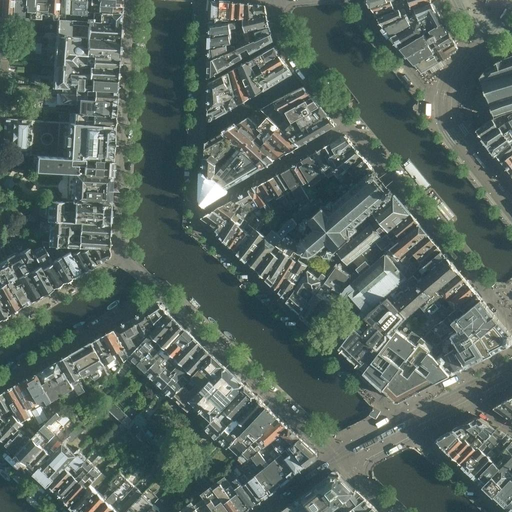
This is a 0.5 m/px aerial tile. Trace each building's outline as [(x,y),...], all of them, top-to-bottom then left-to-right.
[(1,17),(1,0),(0,0),(0,28),(11,29),(12,18),(1,17)] [(12,18),(12,0),(1,0),(1,17),(12,18)] [(24,15),(24,11),(24,0),(12,0),(12,18),(11,29),(11,34),(34,35),(35,19),(23,18),(24,15)] [(35,19),(35,0),(24,0),(24,11),(29,11),(29,15),(24,15),(23,18),(35,19)] [(46,0),(35,0),(35,19),(40,19),(41,12),(46,12),(46,0)] [(57,20),(58,0),(46,0),(46,12),(51,13),(50,18),(46,17),(46,20),(57,20)] [(119,40),(120,23),(121,14),(90,13),(89,19),(88,21),(85,21),(69,20),(69,0),(58,0),(57,20),(56,36),(119,40)] [(86,13),(86,0),(69,0),(69,20),(85,21),(86,13)] [(121,14),(121,8),(121,6),(90,5),(90,0),(86,0),(86,13),(90,13),(121,14)] [(410,3),(409,0),(402,0),(403,2),(405,5),(410,12),(414,9),(410,3)] [(431,0),(409,0),(410,3),(414,9),(431,0)] [(219,17),(221,1),(212,1),(212,6),(209,6),(209,18),(211,18),(219,17)] [(228,18),(230,2),(221,1),(219,17),(221,18),(221,24),(228,23),(228,18)] [(374,12),(393,5),(391,1),(388,2),(370,7),(374,12)] [(244,18),(246,4),(230,2),(228,18),(232,19),(232,22),(236,22),(243,21),(244,18)] [(378,18),(405,5),(403,2),(395,5),(393,5),(374,12),(378,18)] [(432,2),(418,9),(422,17),(392,36),(401,47),(431,29),(443,22),(432,2)] [(267,14),(265,6),(261,6),(261,4),(254,3),(254,5),(255,16),(267,14)] [(255,16),(254,5),(246,4),(244,18),(255,16)] [(384,26),(407,14),(410,13),(410,12),(405,5),(378,18),(384,26)] [(392,36),(422,17),(418,9),(410,13),(414,19),(411,20),(407,14),(384,26),(392,36)] [(272,34),(270,29),(269,26),(267,14),(255,16),(244,18),(243,21),(244,26),(242,27),(243,29),(241,32),(242,34),(245,34),(246,38),(236,41),(235,42),(237,48),(272,34)] [(231,32),(231,28),(236,27),(236,22),(232,22),(228,23),(221,24),(211,25),(211,36),(231,33),(231,32)] [(449,32),(443,22),(431,29),(437,39),(439,38),(449,32)] [(409,56),(437,39),(431,29),(401,47),(409,56)] [(236,41),(236,32),(231,32),(231,33),(211,36),(210,47),(235,42),(236,41)] [(453,40),(452,37),(449,32),(439,38),(443,46),(453,40)] [(209,77),(274,40),(272,34),(237,48),(210,60),(209,77)] [(118,68),(119,51),(119,40),(56,36),(45,35),(44,38),(47,38),(48,40),(51,40),(52,39),(55,39),(53,63),(52,63),(51,61),(47,60),(46,62),(43,62),(43,65),(45,65),(78,67),(87,67),(118,68)] [(415,64),(443,46),(439,38),(437,39),(409,56),(415,64)] [(443,59),(450,55),(449,53),(455,50),(458,48),(453,40),(443,46),(415,64),(422,72),(429,68),(432,73),(446,64),(443,59)] [(210,60),(237,48),(235,42),(210,47),(210,60)] [(259,67),(279,56),(275,45),(249,60),(252,67),(257,64),(259,67)] [(9,60),(10,48),(0,47),(0,59),(0,60),(9,60)] [(511,114),(511,54),(497,62),(484,71),(480,77),(494,118),(503,114),(505,117),(511,114)] [(251,97),(293,73),(286,64),(279,56),(259,67),(254,70),(252,67),(249,60),(238,66),(251,97)] [(0,83),(8,84),(9,63),(9,60),(0,60),(0,65),(0,83)] [(117,80),(117,76),(118,68),(87,67),(86,74),(78,74),(78,67),(45,65),(45,67),(54,67),(53,86),(44,85),(44,88),(53,89),(53,88),(73,89),(74,87),(76,87),(77,78),(117,80)] [(251,97),(238,66),(228,72),(237,105),(251,97)] [(237,105),(228,72),(209,82),(208,109),(223,101),(228,110),(237,105)] [(115,115),(116,95),(117,80),(77,78),(76,87),(74,87),(73,89),(53,88),(53,89),(53,94),(56,94),(55,104),(78,106),(78,113),(115,115)] [(285,111),(312,96),(304,86),(304,87),(274,102),(284,112),(285,111)] [(293,121),(320,106),(312,96),(285,111),(293,121)] [(211,120),(228,110),(223,101),(208,109),(208,116),(208,117),(208,118),(208,119),(209,120),(210,120),(211,120)] [(301,145),(285,130),(289,125),(284,121),(286,120),(283,112),(284,112),(274,102),(248,117),(236,125),(275,160),(301,145)] [(301,145),(336,124),(328,115),(320,106),(293,121),(289,125),(285,130),(301,145)] [(114,127),(115,119),(115,115),(78,113),(72,113),(71,123),(71,124),(114,127)] [(511,130),(507,121),(505,117),(503,114),(494,118),(489,120),(489,121),(477,129),(483,137),(490,145),(511,130)] [(511,118),(507,121),(511,130),(511,153),(502,160),(511,173),(511,118)] [(112,160),(114,127),(71,124),(71,123),(5,119),(4,137),(3,153),(4,153),(12,154),(37,155),(112,160)] [(275,160),(236,125),(223,132),(237,143),(240,146),(247,152),(263,167),(275,160)] [(511,153),(511,130),(490,145),(502,160),(511,153)] [(227,154),(237,143),(223,132),(206,142),(205,156),(209,157),(217,164),(226,154),(227,154)] [(337,177),(363,156),(345,135),(334,142),(314,153),(324,169),(328,174),(332,171),(332,168),(334,167),(338,172),(335,175),(337,177)] [(225,189),(263,167),(247,152),(240,146),(230,157),(227,154),(226,154),(217,164),(220,167),(222,168),(213,179),(225,189)] [(11,169),(12,154),(4,153),(3,169),(11,169)] [(328,174),(324,169),(314,153),(299,162),(316,192),(325,186),(321,179),(328,174)] [(112,175),(112,165),(112,160),(37,155),(36,171),(68,173),(112,175)] [(216,173),(216,167),(220,167),(217,164),(209,157),(205,156),(205,172),(212,178),(216,173)] [(342,183),(367,162),(363,156),(337,177),(342,183)] [(316,192),(299,162),(291,167),(309,197),(312,195),(316,192)] [(356,179),(358,181),(373,168),(367,162),(342,183),(333,192),(334,194),(335,195),(338,193),(341,196),(352,186),(350,184),(356,179)] [(309,197),(291,167),(282,171),(291,186),(293,190),(301,204),(303,206),(315,198),(312,195),(309,197)] [(367,218),(373,212),(394,194),(395,194),(394,193),(390,189),(390,188),(389,187),(389,188),(384,182),(384,181),(383,181),(378,175),(378,174),(377,173),(377,174),(373,169),(374,169),(373,168),(338,198),(335,195),(334,194),(307,217),(306,218),(305,218),(305,219),(301,222),(299,222),(299,223),(300,223),(301,227),(299,228),(300,229),(301,228),(303,231),(303,232),(303,234),(302,236),(303,237),(301,242),(299,242),(299,243),(300,243),(301,247),(300,248),(300,249),(300,250),(301,249),(304,253),(304,254),(304,255),(305,253),(310,255),(310,256),(311,256),(311,254),(316,253),(317,253),(318,253),(319,252),(320,253),(321,252),(324,255),(324,257),(325,256),(330,256),(330,258),(331,258),(331,256),(335,253),(335,254),(338,251),(349,263),(361,252),(376,240),(382,235),(370,222),(367,218)] [(301,204),(293,190),(289,193),(287,189),(291,186),(282,171),(274,176),(289,201),(295,209),(301,204)] [(225,189),(213,179),(212,178),(205,172),(204,198),(202,198),(202,199),(205,202),(216,196),(215,195),(225,189)] [(110,205),(112,175),(68,173),(66,202),(110,205)] [(289,201),(274,176),(266,181),(277,198),(280,196),(284,204),(289,201)] [(277,198),(266,181),(258,185),(268,200),(268,201),(270,204),(278,199),(277,198)] [(268,200),(258,185),(249,190),(260,207),(265,205),(268,210),(272,207),(270,204),(268,201),(268,200)] [(260,207),(249,190),(235,199),(242,205),(249,210),(252,213),(256,216),(262,220),(264,217),(265,216),(263,213),(260,207)] [(392,226),(410,212),(406,207),(399,199),(394,194),(373,212),(377,216),(370,222),(378,231),(386,226),(389,229),(392,226)] [(286,234),(289,230),(299,223),(299,222),(301,222),(305,219),(305,218),(306,218),(307,217),(320,205),(315,198),(303,206),(301,204),(301,205),(300,206),(300,207),(300,208),(299,208),(299,209),(299,210),(299,211),(300,212),(284,224),(285,226),(277,232),(273,228),(270,232),(248,260),(257,269),(271,251),(277,245),(286,234)] [(236,214),(242,205),(235,199),(224,205),(236,214)] [(265,216),(280,203),(278,199),(270,204),(272,207),(268,210),(263,213),(265,216)] [(110,205),(66,202),(49,201),(49,205),(45,204),(45,206),(43,206),(41,207),(40,213),(42,214),(44,214),(44,216),(48,217),(48,221),(109,225),(110,205)] [(236,214),(224,205),(215,210),(226,218),(231,222),(236,214)] [(241,224),(237,221),(240,215),(244,218),(249,210),(242,205),(236,214),(231,222),(221,235),(229,242),(241,224)] [(214,232),(216,230),(226,218),(215,210),(203,217),(214,224),(211,228),(214,232)] [(383,248),(417,220),(410,212),(392,226),(396,231),(390,236),(386,232),(382,235),(376,240),(383,248)] [(248,260),(270,232),(262,226),(265,223),(264,222),(266,219),(264,217),(262,220),(256,216),(251,223),(256,228),(238,251),(248,260)] [(234,247),(245,230),(242,228),(244,227),(249,220),(245,217),(241,224),(229,242),(229,243),(234,247)] [(221,235),(231,222),(226,218),(216,230),(221,235)] [(109,225),(48,221),(45,220),(44,224),(51,224),(50,233),(73,234),(73,229),(80,229),(80,235),(108,237),(109,225)] [(408,267),(401,259),(391,247),(420,223),(417,220),(383,248),(376,240),(361,252),(365,257),(355,266),(358,270),(355,273),(353,272),(349,275),(341,270),(347,265),(342,261),(336,266),(336,267),(329,276),(337,282),(336,284),(341,287),(343,291),(350,299),(348,302),(354,309),(357,307),(364,316),(389,295),(410,277),(404,270),(408,267)] [(238,251),(256,228),(251,223),(249,225),(251,227),(248,231),(248,232),(245,230),(234,247),(238,251)] [(401,259),(429,235),(420,223),(391,247),(401,259)] [(107,249),(108,237),(80,235),(80,241),(72,240),(73,234),(50,233),(43,232),(43,235),(50,236),(49,243),(43,242),(43,245),(56,246),(67,247),(77,247),(87,248),(107,249)] [(266,277),(292,240),(286,234),(277,245),(280,249),(276,255),(271,251),(257,269),(266,277)] [(419,258),(436,243),(433,239),(429,235),(401,259),(408,267),(412,263),(409,259),(415,254),(419,258)] [(274,284),(291,257),(286,254),(290,247),(295,250),(299,244),(292,240),(266,277),(274,284)] [(41,294),(22,259),(13,243),(0,242),(0,243),(7,258),(13,270),(15,269),(14,266),(18,264),(23,274),(20,276),(18,274),(16,275),(30,300),(41,294)] [(410,277),(414,274),(442,250),(436,243),(419,258),(412,263),(408,267),(404,270),(410,277)] [(72,276),(56,246),(43,245),(43,246),(46,251),(50,248),(55,257),(57,256),(58,259),(52,262),(63,281),(72,276)] [(52,262),(46,251),(43,246),(33,252),(38,263),(40,266),(52,288),(63,281),(52,262)] [(81,271),(70,252),(65,255),(64,252),(66,251),(65,249),(67,248),(67,247),(56,246),(72,276),(81,271)] [(88,267),(77,247),(67,247),(67,248),(70,252),(81,271),(88,267)] [(96,263),(87,248),(77,247),(88,267),(96,263)] [(52,288),(40,266),(34,269),(32,265),(36,262),(37,264),(38,263),(33,252),(30,248),(25,251),(27,255),(22,259),(41,294),(52,288)] [(108,258),(107,256),(107,249),(87,248),(96,263),(97,265),(108,258)] [(420,280),(448,257),(444,253),(442,250),(414,274),(420,280)] [(280,290),(299,259),(301,257),(294,252),(291,257),(274,284),(280,290)] [(30,300),(16,275),(13,270),(7,258),(2,257),(4,263),(0,265),(0,272),(19,306),(30,300)] [(420,304),(459,272),(455,267),(456,267),(452,262),(448,257),(420,280),(414,274),(410,277),(389,295),(407,316),(420,304)] [(287,297),(308,266),(299,259),(280,290),(287,297)] [(303,309),(309,299),(302,294),(307,286),(315,291),(327,275),(312,265),(289,299),(293,303),(297,307),(301,311),(303,309)] [(19,306),(0,272),(0,281),(2,284),(0,285),(0,297),(9,312),(19,306)] [(448,299),(468,282),(460,272),(459,272),(420,304),(407,316),(405,319),(415,329),(417,327),(436,310),(442,304),(448,299)] [(311,320),(326,297),(322,294),(326,288),(330,292),(336,284),(337,282),(329,276),(316,293),(312,299),(310,302),(305,311),(303,313),(311,320)] [(443,319),(476,291),(468,282),(448,299),(451,303),(446,308),(442,304),(436,310),(443,319)] [(318,327),(343,291),(341,287),(336,284),(330,292),(335,295),(331,301),(326,297),(311,320),(318,327)] [(437,381),(416,367),(440,338),(438,336),(450,331),(457,345),(455,346),(465,367),(493,352),(498,349),(498,350),(499,349),(504,346),(504,347),(505,346),(510,343),(510,344),(511,343),(511,342),(511,341),(511,335),(508,331),(507,330),(499,320),(498,319),(498,320),(495,315),(494,314),(488,307),(489,307),(488,306),(487,305),(487,306),(482,300),(482,299),(481,298),(482,298),(481,298),(476,292),(477,292),(476,291),(443,319),(431,329),(422,338),(384,388),(384,389),(385,389),(386,391),(387,391),(390,394),(390,395),(391,395),(394,398),(394,399),(395,400),(396,400),(397,400),(397,401),(398,401),(399,400),(400,400),(401,400),(401,399),(407,396),(407,397),(437,381)] [(390,336),(397,328),(401,323),(405,319),(407,316),(389,295),(364,316),(361,318),(359,321),(356,325),(340,347),(341,348),(347,353),(347,354),(348,355),(351,358),(352,359),(353,359),(359,365),(365,371),(390,336)] [(0,317),(9,312),(0,297),(0,317)] [(157,326),(169,314),(171,312),(163,304),(161,305),(157,302),(147,308),(148,310),(157,326)] [(157,326),(148,310),(132,319),(144,340),(157,326)] [(384,388),(422,338),(431,329),(443,319),(436,310),(417,327),(423,331),(419,335),(412,331),(415,329),(405,319),(401,323),(409,330),(408,331),(410,333),(407,336),(397,328),(390,336),(365,371),(366,372),(372,377),(376,381),(382,387),(384,388)] [(154,341),(157,337),(160,339),(178,322),(169,314),(157,326),(144,340),(130,355),(128,356),(131,359),(133,357),(137,361),(135,363),(137,365),(139,363),(157,343),(154,341)] [(144,340),(132,319),(115,328),(130,355),(144,340)] [(147,371),(186,330),(178,322),(160,339),(167,345),(163,349),(157,343),(139,363),(147,371)] [(130,355),(115,328),(104,335),(114,354),(119,351),(125,360),(128,356),(130,355)] [(170,354),(172,353),(176,356),(194,337),(186,330),(147,371),(155,379),(172,361),(169,359),(172,356),(170,354)] [(465,367),(455,346),(457,345),(450,331),(438,336),(440,338),(441,340),(442,343),(443,347),(456,371),(465,367)] [(114,354),(104,335),(93,341),(105,364),(116,357),(114,354)] [(164,387),(203,346),(194,337),(176,356),(172,361),(155,379),(164,387)] [(450,374),(434,356),(442,347),(443,347),(442,343),(441,340),(440,338),(416,367),(437,381),(450,374)] [(105,364),(93,341),(71,354),(83,375),(83,376),(90,372),(93,376),(97,377),(99,376),(100,371),(98,368),(105,364)] [(194,374),(213,355),(203,346),(164,387),(159,392),(162,395),(167,390),(173,396),(174,395),(184,384),(191,377),(189,376),(193,372),(194,374)] [(456,371),(443,347),(442,347),(434,356),(450,374),(456,371)] [(83,375),(71,354),(60,360),(76,386),(81,396),(83,395),(81,392),(85,390),(80,380),(79,381),(78,378),(83,375)] [(206,427),(245,385),(241,381),(228,369),(224,365),(213,355),(194,374),(192,376),(198,382),(191,390),(184,384),(174,395),(184,405),(183,406),(188,410),(195,402),(208,415),(201,423),(206,427)] [(76,386),(60,360),(38,373),(53,399),(76,386)] [(53,399),(38,373),(27,379),(40,400),(46,397),(49,401),(53,399)] [(46,411),(40,400),(27,379),(16,385),(33,414),(41,428),(50,418),(46,411)] [(33,414),(16,385),(5,392),(17,411),(22,420),(33,414)] [(217,437),(256,395),(245,385),(206,427),(216,437),(217,437)] [(17,411),(5,392),(0,394),(0,407),(3,412),(3,413),(9,410),(12,416),(17,411)] [(120,398),(114,392),(109,398),(115,404),(120,398)] [(230,445),(267,406),(256,395),(217,437),(228,447),(230,445)] [(511,396),(509,399),(509,398),(494,407),(510,418),(511,419),(511,396)] [(124,412),(115,404),(109,398),(103,404),(122,422),(128,415),(124,412)] [(129,406),(120,398),(115,404),(124,412),(129,406)] [(92,415),(101,407),(98,402),(88,408),(92,415)] [(50,418),(56,412),(58,409),(56,405),(46,411),(50,418)] [(138,414),(129,406),(124,412),(128,415),(133,420),(138,414)] [(241,456),(278,416),(267,406),(230,445),(235,450),(229,456),(231,458),(237,452),(241,456)] [(375,418),(380,411),(374,407),(369,414),(375,418)] [(20,429),(24,425),(21,421),(22,420),(17,411),(12,416),(8,421),(0,428),(0,436),(7,443),(20,429)] [(29,463),(64,426),(65,425),(56,415),(58,414),(56,412),(50,418),(41,428),(35,434),(18,453),(29,463)] [(147,423),(138,414),(133,420),(135,422),(142,429),(147,423)] [(135,422),(133,420),(128,415),(122,422),(129,428),(135,422)] [(243,462),(245,460),(251,456),(265,445),(272,440),(289,427),(286,423),(283,421),(282,419),(281,419),(278,416),(241,456),(239,458),(243,462)] [(492,433),(496,428),(488,423),(480,418),(479,418),(477,418),(476,418),(475,418),(475,417),(465,423),(484,441),(492,433)] [(50,483),(80,451),(81,450),(78,448),(75,451),(66,443),(69,439),(70,439),(83,425),(81,422),(71,433),(36,470),(37,471),(43,476),(49,482),(49,483),(50,483)] [(142,429),(135,422),(129,428),(137,435),(142,429)] [(463,464),(484,441),(465,423),(454,429),(459,433),(446,448),(463,464)] [(36,470),(71,433),(64,426),(29,463),(36,470)] [(18,453),(35,434),(27,427),(22,432),(20,429),(7,443),(18,453)] [(291,444),(300,437),(289,427),(272,440),(283,455),(285,454),(283,450),(286,448),(289,451),(290,451),(294,448),(291,444)] [(500,441),(500,440),(506,434),(496,428),(492,433),(500,441)] [(150,436),(142,429),(137,435),(145,442),(150,436)] [(446,448),(459,433),(454,429),(437,439),(436,439),(437,439),(446,448)] [(174,447),(165,438),(164,439),(158,433),(153,438),(159,444),(158,444),(166,452),(174,460),(180,454),(174,448),(174,447)] [(470,471),(500,441),(492,433),(484,441),(463,464),(470,471)] [(507,446),(511,440),(511,437),(506,434),(500,440),(507,446)] [(159,444),(153,438),(150,436),(145,442),(153,449),(154,449),(158,444),(159,444)] [(317,452),(300,437),(291,444),(294,448),(295,449),(306,464),(317,457),(317,452)] [(296,472),(283,455),(272,440),(265,445),(270,452),(273,450),(279,457),(276,459),(290,477),(296,472)] [(477,478),(494,460),(498,455),(507,446),(500,440),(500,441),(470,471),(477,478)] [(495,494),(511,476),(511,440),(507,446),(511,451),(511,454),(484,484),(495,494)] [(166,452),(158,444),(154,449),(162,457),(166,452)] [(276,459),(270,452),(265,445),(251,456),(259,466),(260,466),(277,487),(290,477),(276,459)] [(484,484),(511,454),(511,451),(507,446),(498,455),(502,458),(497,463),(494,460),(477,478),(484,484)] [(306,464),(295,449),(291,452),(290,451),(289,451),(285,454),(283,455),(296,472),(306,464)] [(71,471),(70,470),(72,468),(75,471),(78,469),(88,458),(80,451),(50,483),(57,490),(72,475),(70,473),(71,471)] [(166,452),(162,457),(161,457),(169,465),(174,460),(166,452)] [(191,464),(180,454),(174,460),(185,470),(185,471),(191,464)] [(277,487),(260,466),(259,466),(251,456),(245,460),(248,464),(270,493),(277,487)] [(65,497),(95,465),(88,458),(78,469),(81,472),(77,476),(73,473),(72,475),(57,490),(65,497)] [(72,504),(102,472),(107,467),(99,460),(95,465),(65,497),(72,504)] [(185,470),(174,460),(169,465),(180,475),(185,470)] [(270,493),(248,464),(247,464),(245,465),(244,466),(241,469),(245,474),(263,498),(270,493)] [(80,511),(99,491),(96,488),(101,483),(99,482),(106,475),(102,472),(72,504),(80,511)] [(80,511),(94,511),(126,478),(119,472),(110,482),(112,485),(103,495),(99,491),(80,511)] [(315,511),(345,511),(365,498),(350,484),(350,485),(340,476),(341,475),(339,473),(338,472),(337,472),(336,472),(335,472),(334,472),(333,472),(332,472),(331,473),(329,474),(330,475),(305,494),(304,493),(303,495),(315,511)] [(263,498),(245,474),(238,479),(256,503),(263,498)] [(211,485),(201,476),(196,481),(205,489),(211,485)] [(243,511),(250,507),(231,483),(226,476),(222,479),(221,477),(211,485),(232,511),(243,511)] [(506,505),(511,498),(511,476),(495,494),(506,505)] [(110,511),(135,485),(127,477),(126,478),(94,511),(110,511)] [(256,503),(238,479),(237,477),(231,483),(250,507),(256,503)] [(125,511),(143,493),(135,485),(110,511),(125,511)] [(211,485),(205,489),(202,492),(202,493),(216,511),(232,511),(211,485)] [(133,511),(137,509),(139,511),(146,511),(154,504),(143,493),(125,511),(133,511)] [(216,511),(202,493),(197,497),(205,508),(207,506),(209,508),(206,510),(208,511),(216,511)] [(315,511),(303,495),(292,503),(299,511),(315,511)] [(208,511),(206,510),(204,511),(203,510),(205,508),(197,497),(192,501),(200,511),(208,511)] [(379,511),(365,498),(345,511),(379,511)] [(200,511),(192,501),(182,509),(184,511),(200,511)] [(299,511),(292,503),(282,511),(283,511),(299,511)]
